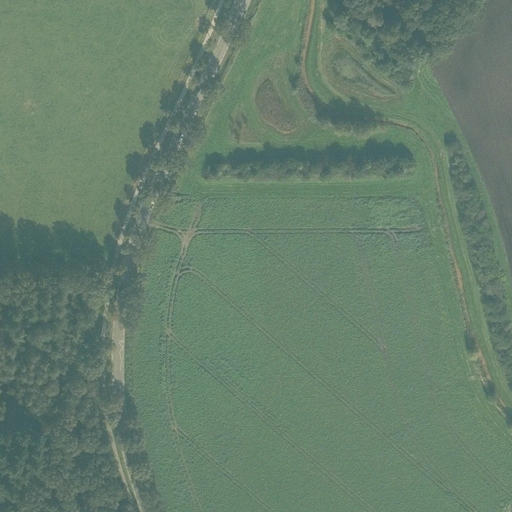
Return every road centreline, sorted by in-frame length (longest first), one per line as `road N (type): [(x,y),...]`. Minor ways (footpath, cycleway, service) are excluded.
road 1 (tertiary): [(146,511),(116,392),(119,307),(144,216),(241,0)]
road 2 (track): [(35,511),(57,407),(101,377)]
